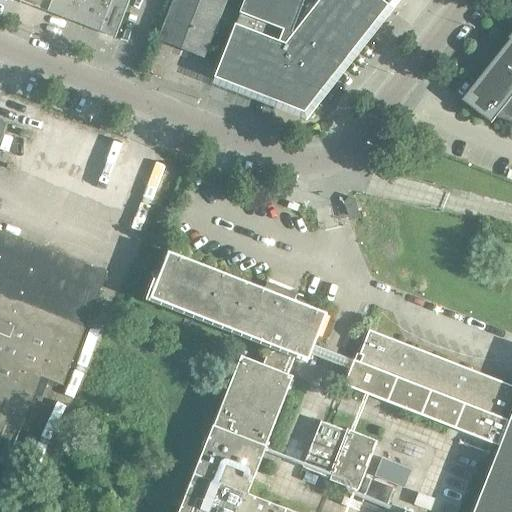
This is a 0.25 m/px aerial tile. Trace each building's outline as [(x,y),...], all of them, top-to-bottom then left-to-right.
[(15,0),(47,12),(51,0),(15,0)] [(51,0),(47,12),(115,39),(130,0),(51,0)] [(221,12),(190,0),(172,0),(158,39),(173,46),(198,55),(203,57),(221,12)] [(190,0),(221,12),(225,0),(190,0)] [(386,0),(324,0),(297,34),(288,45),(280,41),(235,24),(219,63),(214,77),(287,105),(286,106),(294,109),(295,108),(303,111),(389,2),(386,0)] [(292,32),(304,0),(243,0),(239,12),(284,29),(280,41),(288,45),(297,34),(292,32)] [(239,12),(235,24),(280,41),(284,29),(239,12)] [(495,116),(511,95),(511,35),(461,100),(490,123),(495,116)] [(511,95),(495,116),(511,123),(511,95)] [(422,128),(410,124),(405,136),(417,141),(422,128)] [(23,130),(20,136),(31,140),(33,134),(23,130)] [(348,217),(349,221),(360,218),(355,200),(349,197),(344,203),(348,217)] [(63,386),(107,273),(0,230),(0,464),(6,467),(35,395),(43,398),(49,381),(63,386)] [(151,299),(271,346),(291,354),(309,360),(310,357),(313,348),(327,314),(262,289),(169,253),(151,299)] [(485,440),(500,446),(511,416),(511,384),(406,343),(370,329),(357,362),(353,361),(352,364),(349,372),(344,385),(361,391),(402,407),(449,426),(461,430),(485,440)] [(284,373),(291,354),(271,346),(263,365),(284,373)] [(352,364),(313,348),(310,357),(349,372),(352,364)] [(293,376),(284,373),(263,365),(242,357),(215,427),(265,447),(293,376)] [(511,511),(511,416),(500,446),(492,467),(474,511),(511,511)] [(349,430),(349,431),(321,420),(303,467),(330,478),(330,479),(358,490),(364,476),(365,473),(384,480),(390,465),(371,458),(377,441),(349,430)] [(291,511),(247,495),(265,447),(215,427),(181,511),(291,511)] [(419,493),(414,505),(431,511),(435,500),(419,493)]
